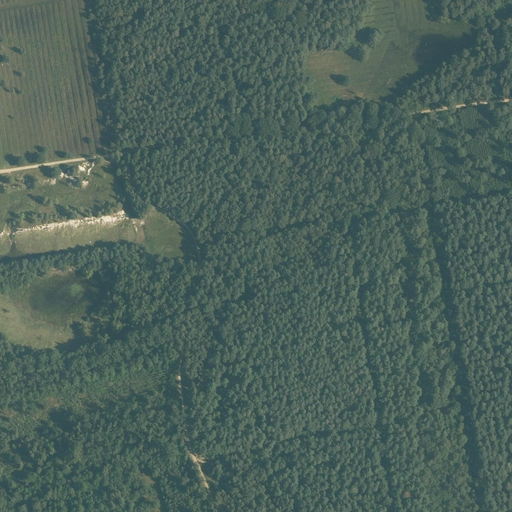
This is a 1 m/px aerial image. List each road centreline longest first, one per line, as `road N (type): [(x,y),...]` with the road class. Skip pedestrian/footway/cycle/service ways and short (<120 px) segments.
road 1 (track): [(218,511),(191,451),(178,374),(198,251),(185,224),(134,192),(122,153)]
road 2 (track): [(122,153),(511,101)]
road 3 (track): [(511,195),(428,207),(415,113)]
road 4 (track): [(0,171),(122,153)]
